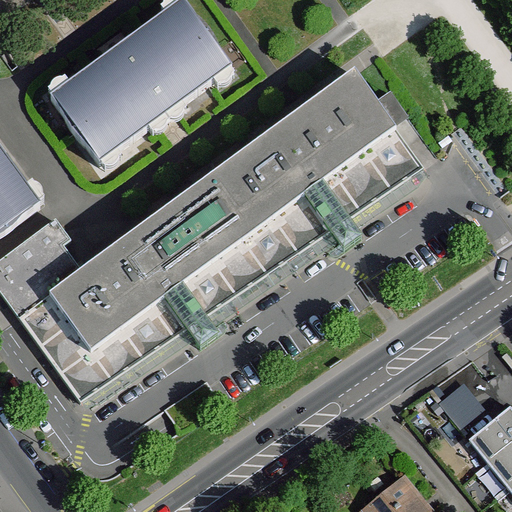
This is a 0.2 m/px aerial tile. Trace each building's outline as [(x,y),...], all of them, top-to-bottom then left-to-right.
[(234,76),(186,7),(53,104),(103,170),(234,76)] [(73,245),(59,225),(0,268),(0,292),(81,405),(425,170),(395,132),(377,107),(357,77),(85,277),(66,250),(73,245)] [(392,96),(377,107),(395,132),(410,120),(392,96)] [(0,242),(41,213),(0,156),(0,242)] [(465,427),(489,409),(469,382),(445,401),(465,427)] [(511,410),(471,443),(511,491),(511,410)] [(423,505),(404,482),(367,511),(368,511),(418,511),(417,511),(423,505)]
